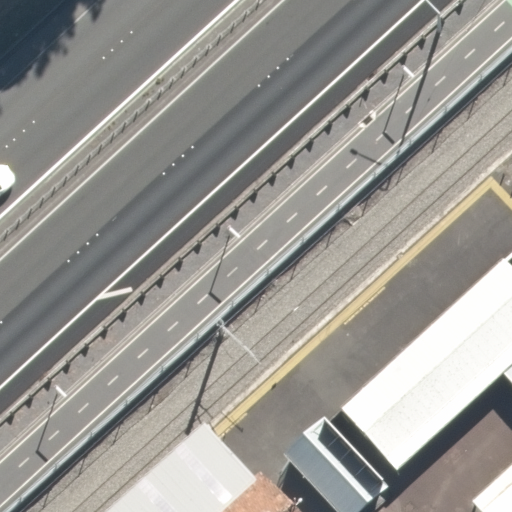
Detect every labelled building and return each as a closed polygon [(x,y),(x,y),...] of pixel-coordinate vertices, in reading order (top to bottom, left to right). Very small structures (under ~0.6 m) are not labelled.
[(511,271),(506,266),(342,415),(399,477),(505,379),(511,372),(511,271)] [(116,511),(234,511),(262,487),(258,483),(206,429),(116,511)] [(327,429),(288,464),(331,511),(373,511),(389,498),(327,429)] [(511,511),(511,471),(472,508),(476,511),(511,511)] [(292,511),(267,484),(263,479),(258,483),(262,487),(234,511),(292,511)]
